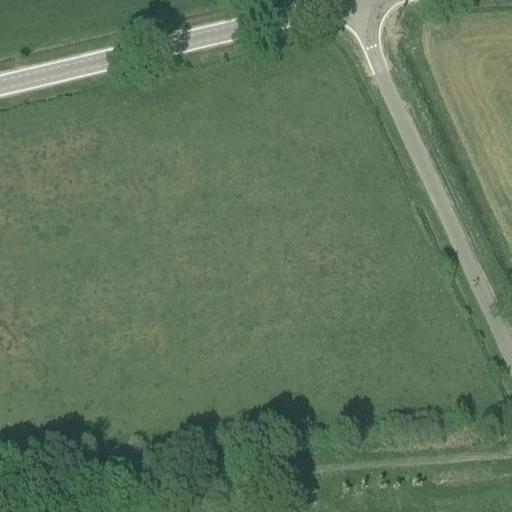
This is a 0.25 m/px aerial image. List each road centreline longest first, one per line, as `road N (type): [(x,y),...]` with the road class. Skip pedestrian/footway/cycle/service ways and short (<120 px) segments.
road 1 (unclassified): [(511,353),(351,5)]
road 2 (tertiary): [(0,90),(351,5)]
